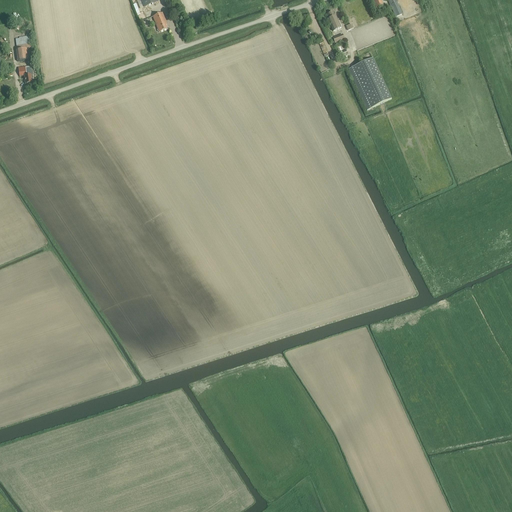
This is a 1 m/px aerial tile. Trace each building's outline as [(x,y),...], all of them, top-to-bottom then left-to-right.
[(157,0),(140,0),(144,8),(158,3),(157,0)] [(372,0),(376,8),(383,6),(380,0),(372,0)] [(395,0),(389,0),(392,8),(396,17),(402,15),(397,5),(395,0)] [(328,15),(328,16),(326,17),(333,32),(341,28),(336,17),(335,17),(333,13),(328,15)] [(166,26),(167,26),(163,14),(153,17),(159,33),(167,30),(166,26)] [(342,35),(333,39),(335,44),(344,40),(342,35)] [(28,61),(27,49),(31,49),(30,44),(16,46),(17,51),(16,51),(18,62),(28,61)] [(367,111),(384,103),(391,100),(373,59),(348,70),(367,111)] [(26,68),(18,69),(20,77),(24,76),(25,85),(26,85),(27,85),(29,85),(29,84),(32,84),(31,79),(33,79),(32,70),(26,71),(26,68)]
